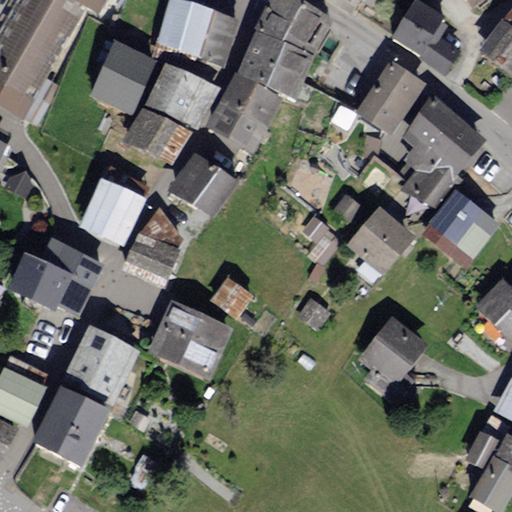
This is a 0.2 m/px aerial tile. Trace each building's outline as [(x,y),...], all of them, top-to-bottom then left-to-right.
[(13,0),(0,24),(0,107),(24,122),(83,8),(97,15),(102,0),(13,0)] [(328,27),(284,0),(264,0),(247,37),(308,63),(328,27)] [(374,0),(308,0),(348,22),(355,9),(366,16),(374,0)] [(482,0),(429,0),(451,27),(482,0)] [(235,25),(164,2),(150,51),(221,75),(235,25)] [(409,6),(386,43),(439,79),(456,52),(445,45),(452,33),(409,6)] [(493,24),(472,55),(506,84),(511,76),(511,11),(510,14),(505,11),(495,26),(493,24)] [(247,37),(229,79),(280,104),(290,108),(308,63),(247,37)] [(152,65),(107,44),(84,99),(126,121),(152,65)] [(421,91),(383,66),(349,117),(387,143),(421,91)] [(203,85),(159,68),(140,109),(193,138),(215,95),(201,90),(203,85)] [(280,104),(229,79),(218,104),(265,131),(280,104)] [(340,98),(332,113),(347,122),(355,106),(340,98)] [(483,144),(425,100),(393,141),(409,154),(401,164),(414,173),(424,181),(433,170),(451,185),(483,144)] [(249,159),(265,131),(218,104),(202,134),(249,159)] [(188,138),(137,113),(118,143),(169,170),(188,138)] [(208,222),(233,186),(188,158),(163,195),(208,222)] [(100,184),(94,182),(73,230),(119,252),(144,204),(141,201),(147,191),(106,170),(100,184)] [(424,181),(414,173),(398,195),(428,216),(451,185),(433,170),(424,181)] [(498,230),(450,193),(414,239),(463,276),(498,230)] [(356,209),(341,198),(328,215),(342,226),(356,209)] [(411,241),(373,210),(340,251),(377,282),(411,241)] [(160,292),(174,254),(134,237),(117,274),(160,292)] [(35,263),(18,255),(0,288),(0,290),(46,315),(50,309),(75,322),(102,271),(47,242),(35,263)] [(262,306),(222,279),(205,304),(233,324),(243,310),(254,317),(262,306)] [(497,285),(471,313),(511,351),(511,287),(506,293),(497,285)] [(308,297),(293,314),(313,331),(327,313),(308,297)] [(229,333),(166,304),(142,355),(206,384),(229,333)] [(424,348),(388,320),(354,363),(391,391),(424,348)] [(108,407),(134,356),(83,330),(57,382),(81,394),(108,407)] [(1,370),(0,369),(0,422),(19,432),(29,412),(40,391),(36,388),(43,376),(7,358),(1,370)] [(511,374),(490,416),(511,427),(511,374)] [(75,474),(104,417),(52,391),(24,448),(75,474)] [(0,464),(17,433),(0,423),(0,464)] [(511,436),(507,433),(498,447),(487,466),(511,481),(511,436)] [(498,447),(477,435),(460,465),(481,476),(498,447)] [(503,511),(511,497),(511,481),(487,466),(481,476),(466,499),(486,511),(503,511)]
